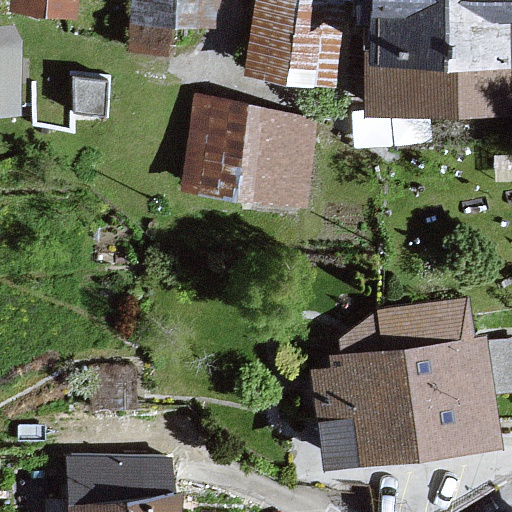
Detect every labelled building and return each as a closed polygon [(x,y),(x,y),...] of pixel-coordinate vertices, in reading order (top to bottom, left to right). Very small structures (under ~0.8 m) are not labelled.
[(9,0),(9,3),(71,9),(72,0),(9,0)] [(128,0),(127,14),(213,18),(213,0),(128,0)] [(253,0),(247,64),(335,73),(342,0),(253,0)] [(363,0),(363,44),(509,46),(509,0),(363,0)] [(17,21),(0,20),(0,105),(15,105),(17,21)] [(241,110),(199,102),(185,181),(300,201),(313,122),(241,110)] [(382,344),(324,350),(325,362),(308,364),(318,456),(497,436),(485,332),(469,334),(465,300),(378,310),(382,344)] [(172,511),(174,455),(69,453),(67,511),(172,511)]
